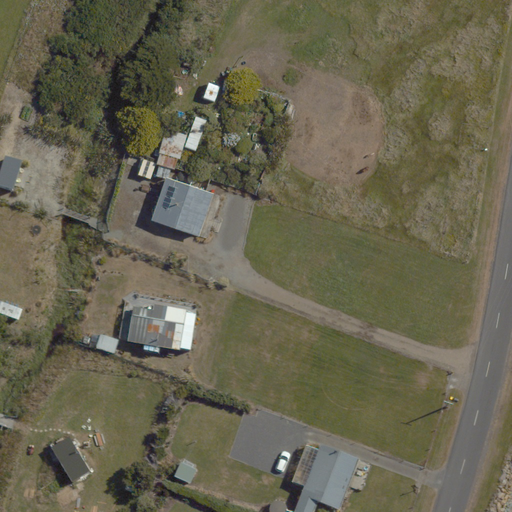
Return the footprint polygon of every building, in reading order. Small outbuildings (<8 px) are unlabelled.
[(210,120),(196,115),(189,136),(184,150),(198,155),(210,120)] [(189,136),(166,128),(154,164),(177,172),(184,150),(189,136)] [(148,190),(158,193),(150,222),(198,235),(210,190),(153,174),(148,190)] [(358,250),(325,251),(326,266),(359,265),(358,250)] [(161,356),(162,350),(189,357),(198,318),(131,302),(121,340),(143,346),(142,351),(161,356)] [(318,511),(320,506),(341,511),(343,511),(351,488),(362,492),(371,462),(305,443),(293,482),(304,485),(296,511),(318,511)]
